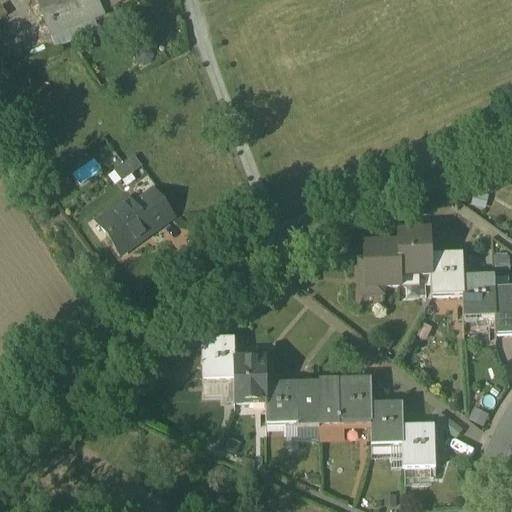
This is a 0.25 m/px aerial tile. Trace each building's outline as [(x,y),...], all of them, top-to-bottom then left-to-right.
[(34,0),(51,39),(104,16),(97,0),(34,0)] [(110,0),(114,9),(135,0),(110,0)] [(123,183),(144,169),(136,157),(115,171),(123,183)] [(153,194),(132,209),(128,203),(104,221),(112,232),(105,237),(121,258),(172,220),(153,194)] [(430,237),(399,238),(399,248),(400,280),(401,280),(432,279),(431,260),(430,237)] [(399,248),(366,249),(366,277),(361,278),(362,297),(382,296),(382,291),(401,291),(401,280),(400,280),(399,248)] [(462,259),(431,260),(432,279),(433,302),(464,301),(463,282),(462,259)] [(495,281),(463,282),(464,301),(464,323),(496,322),(495,294),(495,281)] [(511,293),(495,294),(496,322),(496,340),(511,339),(511,293)] [(234,344),(202,345),(203,387),(234,385),(235,385),(234,367),(235,367),(234,344)] [(235,367),(234,367),(235,385),(234,385),(234,409),(266,408),(266,389),(265,366),(235,367)] [(314,384),(307,384),(303,388),(298,388),(299,430),(297,430),(298,433),(319,432),(319,430),(318,387),(314,384)] [(371,386),(318,387),(319,430),(370,428),(371,428),(371,409),(371,386)] [(298,388),(266,389),(266,408),(267,431),(297,430),(299,430),(298,388)] [(371,409),(371,428),(370,428),(371,451),(402,450),(402,431),(402,408),(371,409)] [(434,431),(402,431),(402,450),(403,450),(403,473),(435,473),(434,431)]
